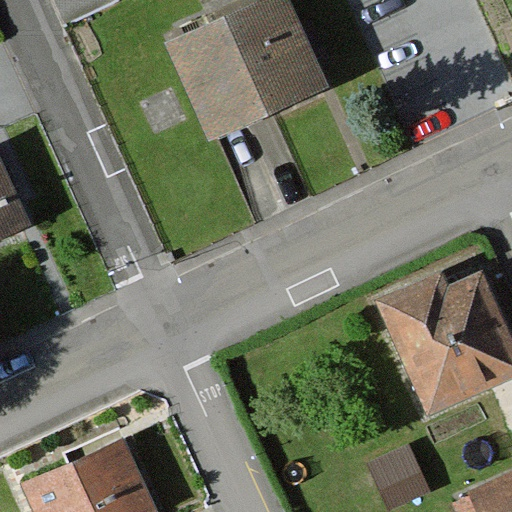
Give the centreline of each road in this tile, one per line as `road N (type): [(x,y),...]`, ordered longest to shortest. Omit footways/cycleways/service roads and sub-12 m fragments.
road 1 (residential): [(165,331),(495,171)]
road 2 (residential): [(17,0),(165,331)]
road 3 (residential): [(165,331),(248,511)]
road 4 (residential): [(0,409),(165,331)]
